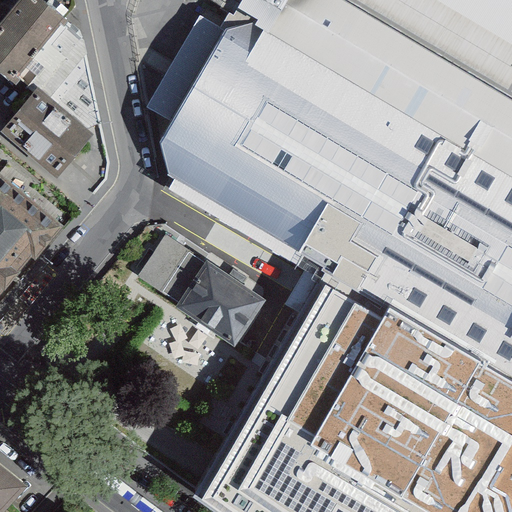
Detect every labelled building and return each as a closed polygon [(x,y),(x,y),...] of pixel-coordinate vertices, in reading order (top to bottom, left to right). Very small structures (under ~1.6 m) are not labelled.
[(48,4),(42,0),(21,0),(0,26),(0,58),(42,90),(9,129),(58,172),(81,146),(102,122),(87,45),(74,35),(59,23),(64,17),(48,4)] [(325,268),(511,381),(511,0),(242,0),(160,143),(169,174),(325,268)] [(0,304),(64,227),(0,174),(0,304)] [(179,302),(207,260),(166,234),(139,276),(179,302)] [(266,299),(207,260),(179,302),(177,306),(236,345),(266,299)] [(511,511),(511,381),(325,268),(193,497),(214,511),(511,511)] [(0,508),(25,482),(0,461),(0,508)]
